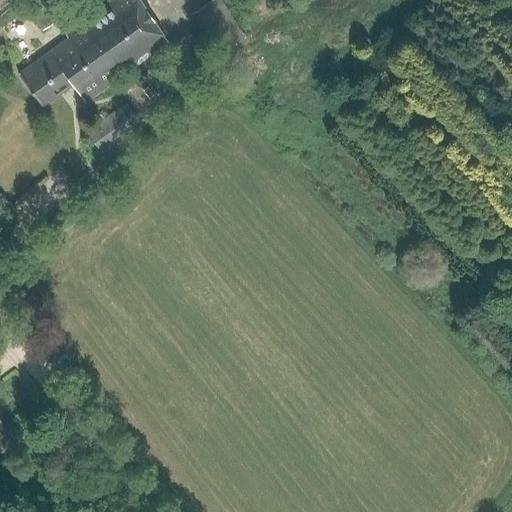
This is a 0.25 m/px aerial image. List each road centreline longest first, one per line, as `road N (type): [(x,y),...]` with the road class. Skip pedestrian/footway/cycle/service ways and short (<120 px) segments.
road 1 (unknown): [(168,511),(0,288)]
road 2 (residential): [(146,511),(0,316)]
